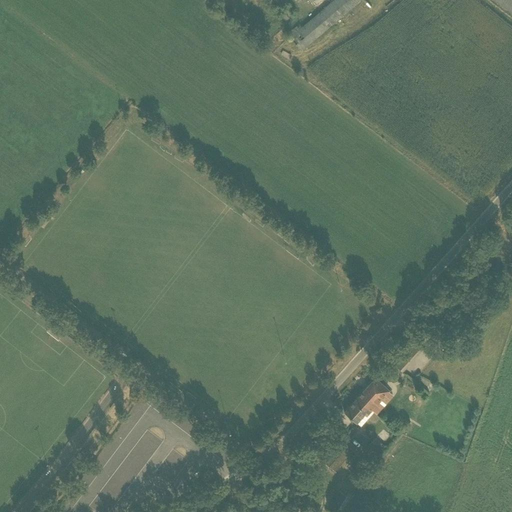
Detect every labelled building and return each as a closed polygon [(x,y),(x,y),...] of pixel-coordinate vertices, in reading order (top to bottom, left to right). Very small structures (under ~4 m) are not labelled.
[(295,27),(288,33),(290,36),(289,37),(301,50),(360,0),(333,0),(321,10),(317,14),(298,30),(295,27)] [(511,0),(494,0),(511,12),(511,0)] [(401,370),(423,345),(412,335),(390,360),(401,370)] [(373,412),(390,393),(388,391),(389,390),(374,377),(356,397),(373,412)] [(369,417),(373,412),(356,397),(344,411),(356,423),(356,422),(360,426),(369,417)] [(335,471),(356,447),(344,436),(322,460),(330,467),(335,471)] [(369,444),(378,452),(384,446),(375,438),(369,444)] [(339,492),(334,499),(329,507),(336,511),(341,503),(346,496),(339,492)]
